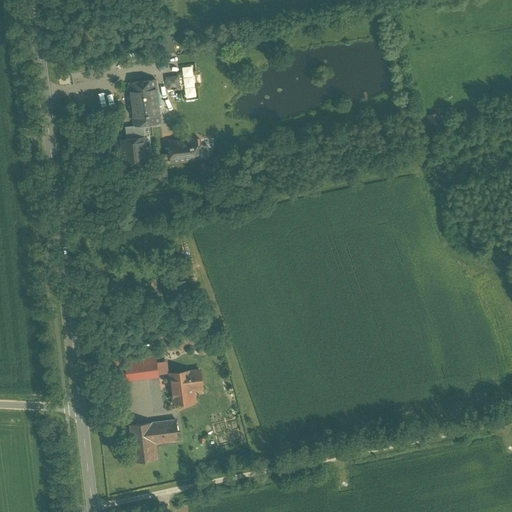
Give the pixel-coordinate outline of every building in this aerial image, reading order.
[(181,77),(168,79),(170,92),(182,90),(181,77)] [(135,127),(127,128),(129,139),(122,139),(126,170),(151,167),(147,136),(146,128),(164,125),(158,80),(129,84),(131,100),(135,127)] [(204,159),(211,159),(210,146),(203,147),(201,138),(170,142),(173,166),(205,162),(204,159)] [(154,180),(170,178),(168,164),(153,167),(154,180)] [(158,353),(122,358),(126,383),(160,379),(161,389),(173,388),(171,375),(170,366),(160,368),(158,353)] [(203,371),(171,375),(173,388),(175,408),(197,406),(196,393),(206,392),(203,371)] [(180,422),(131,427),(135,463),(158,460),(156,446),(182,443),(180,422)]
